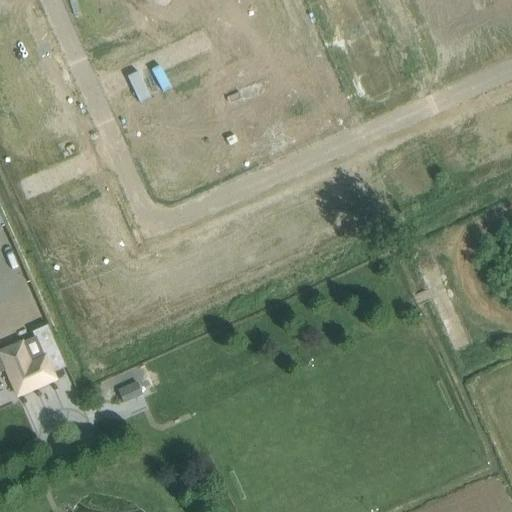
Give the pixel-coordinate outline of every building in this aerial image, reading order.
[(10,0),(0,0),(0,13),(14,8),(10,0)] [(121,0),(91,0),(83,4),(92,24),(112,15),(118,28),(140,18),(134,6),(126,10),(121,0)] [(284,0),(240,0),(237,1),(248,25),(288,8),(284,0)] [(464,21),(425,37),(433,55),(437,53),(443,69),(465,60),(463,56),(476,51),(470,37),(485,31),(473,3),(459,9),(464,21)] [(14,8),(0,13),(0,34),(22,25),(14,8)] [(288,8),(248,25),(258,49),(298,31),(288,8)] [(22,25),(0,34),(0,55),(29,43),(22,25)] [(221,26),(213,30),(218,41),(225,37),(221,26)] [(298,31),(258,49),(268,72),(309,55),(298,31)] [(225,37),(218,41),(223,52),(230,48),(225,37)] [(29,43),(0,55),(0,69),(3,76),(37,60),(29,43)] [(37,60),(3,76),(10,93),(45,78),(37,60)] [(292,66),(281,71),(284,78),(295,73),(292,66)] [(281,71),(270,75),(273,83),(284,78),(281,71)] [(241,73),(233,76),(238,87),(246,84),(241,73)] [(45,78),(10,93),(18,111),(53,96),(45,78)] [(315,92),(294,101),(309,135),(330,126),(315,92)] [(242,95),(231,100),(234,108),(245,103),(242,95)] [(53,96),(18,111),(26,128),(60,113),(53,96)] [(294,101),(274,110),(289,144),(309,135),(294,101)] [(162,129),(142,138),(151,158),(185,144),(176,123),(184,119),(179,106),(157,116),(162,129)] [(274,110),(254,119),(268,153),(289,144),(274,110)] [(60,113),(26,128),(34,147),(68,132),(60,113)] [(185,144),(151,158),(160,179),(181,170),(186,183),(208,173),(203,160),(194,164),(185,144)] [(12,146),(3,150),(7,159),(16,155),(12,146)] [(291,215),(275,222),(294,264),(295,265),(310,259),(299,234),(304,232),(305,233),(352,212),(345,195),(340,197),(333,181),(290,199),(297,214),(291,216),(291,215)] [(385,194),(359,205),(369,228),(395,216),(385,194)] [(98,199),(64,214),(72,232),(106,217),(98,199)] [(230,226),(189,244),(194,257),(208,252),(211,259),(229,251),(232,257),(252,248),(263,271),(270,268),(272,274),(294,264),(275,222),(275,220),(253,230),(246,215),(229,223),(230,226)] [(106,217),(72,232),(80,250),(114,235),(106,217)] [(50,231),(40,235),(44,244),(54,240),(50,231)] [(114,235),(80,250),(88,268),(122,253),(114,235)] [(54,240),(44,244),(48,253),(58,249),(54,240)] [(100,281),(74,292),(83,313),(85,312),(83,308),(107,298),(114,314),(156,295),(165,317),(198,303),(199,307),(201,306),(192,285),(170,295),(167,289),(164,291),(162,287),(165,285),(160,273),(161,273),(160,272),(150,277),(144,264),(129,270),(127,265),(98,277),(100,281)] [(232,266),(199,281),(208,303),(241,288),(232,266)] [(65,267),(56,271),(60,280),(69,276),(65,267)] [(0,354),(18,396),(55,380),(37,338),(0,353),(0,354)] [(135,369),(112,378),(123,403),(145,394),(135,369)]
